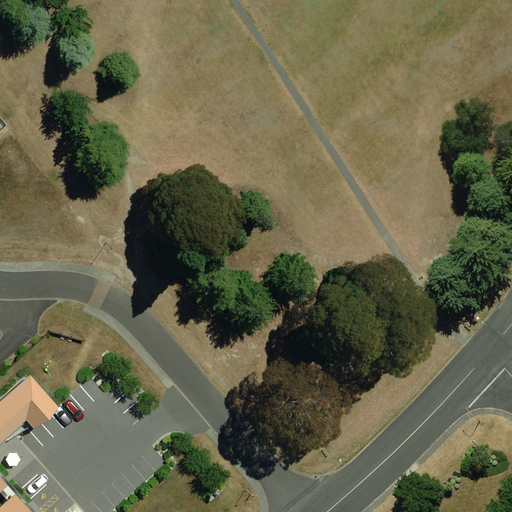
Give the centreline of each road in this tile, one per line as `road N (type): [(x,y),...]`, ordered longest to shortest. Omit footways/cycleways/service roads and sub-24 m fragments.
road 1 (residential): [(305,511),(121,306),(80,289),(0,284)]
road 2 (residential): [(325,511),(490,349)]
